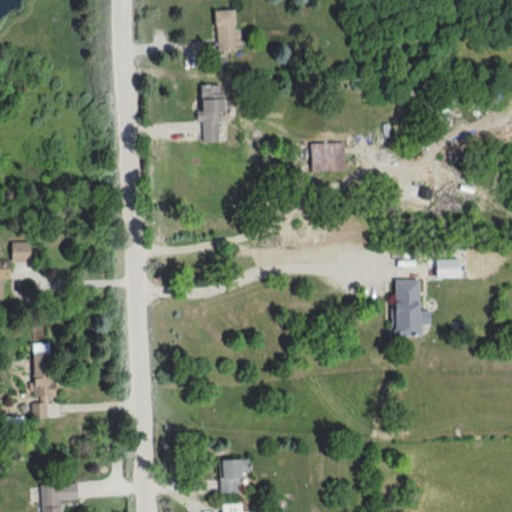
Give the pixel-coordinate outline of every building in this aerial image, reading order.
[(213,11),(213,50),(234,50),(234,11),(213,11)] [(199,86),(198,141),(220,141),(220,86),(199,86)] [(342,171),(342,143),(308,143),(308,171),(342,171)] [(28,242),(9,242),(9,262),(28,262),(28,242)] [(392,279),(390,337),(417,338),(418,324),(426,324),(427,311),(416,311),(417,280),(392,279)] [(30,354),(30,418),(48,419),(48,354),(30,354)] [(22,416),(0,416),(0,433),(22,433),(22,416)] [(218,460),(218,493),(238,493),(238,460),(218,460)] [(76,500),(75,484),(39,485),(39,511),(59,511),(59,501),(76,500)]
